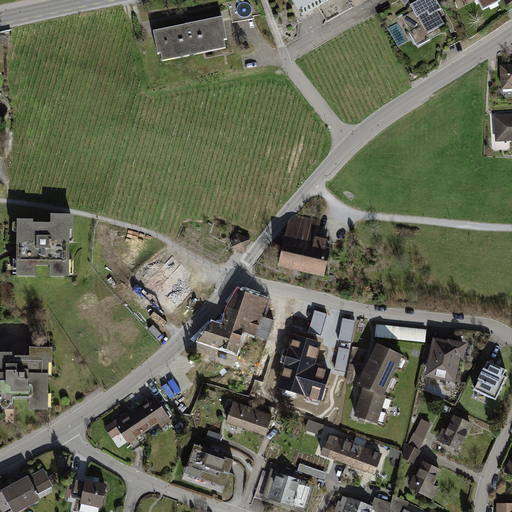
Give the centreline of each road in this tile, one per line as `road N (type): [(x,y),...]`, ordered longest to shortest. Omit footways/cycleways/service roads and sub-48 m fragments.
road 1 (residential): [(235,276),(364,313),(493,325),(511,337)]
road 2 (residential): [(63,427),(161,357),(235,276)]
road 3 (residential): [(350,144),(511,34)]
road 4 (residential): [(235,276),(350,144)]
